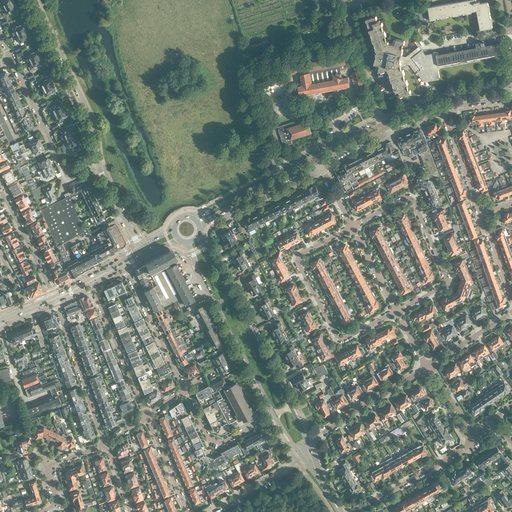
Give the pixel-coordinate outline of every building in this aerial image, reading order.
[(479,1),(479,0),(467,0),(430,7),(429,6),(428,6),(427,7),(427,8),(426,8),(427,16),(428,18),(429,18),(430,21),(433,20),(433,19),(440,17),(440,19),(446,18),(446,16),(453,15),(453,16),(459,15),(458,14),(466,13),(466,14),(471,13),(471,12),(476,11),(480,29),(479,29),(479,30),(479,31),(480,31),(481,31),(481,30),(492,28),(487,2),(480,3),(479,1)] [(12,3),(3,8),(6,12),(3,13),(4,16),(16,10),(12,3)] [(376,68),(378,69),(380,71),(385,69),(386,68),(387,68),(387,70),(388,71),(389,71),(390,76),(390,77),(391,81),(392,82),(393,86),(393,87),(394,90),(395,89),(396,92),(398,91),(400,96),(402,95),(404,96),(404,95),(405,94),(410,93),(409,90),(408,90),(407,85),(406,80),(405,80),(403,75),(404,74),(402,70),(401,67),(404,66),(405,66),(405,65),(408,64),(418,76),(420,74),(425,81),(438,78),(436,71),(438,71),(437,66),(438,65),(438,66),(438,65),(449,63),(449,64),(502,54),(500,43),(500,45),(485,47),(484,44),(484,42),(480,43),(479,43),(476,44),(477,49),(437,56),(436,52),(433,52),(434,55),(425,56),(421,51),(420,52),(419,50),(418,49),(406,57),(400,56),(404,40),(396,38),(395,43),(389,42),(388,43),(387,40),(386,39),(385,36),(385,35),(384,30),(383,30),(381,26),(382,24),(381,22),(380,22),(379,20),(377,21),(375,16),(365,19),(366,21),(367,22),(368,27),(368,28),(369,31),(370,32),(372,36),(371,37),(373,42),(374,42),(375,47),(375,48),(376,50),(377,51),(376,52),(375,54),(376,55),(375,60),(374,60),(374,63),(377,64),(376,65),(376,68)] [(16,35),(27,30),(26,27),(24,27),(23,23),(16,27),(15,25),(12,27),(16,35)] [(29,33),(27,30),(16,35),(20,43),(23,42),(23,40),(29,37),(28,34),(29,33)] [(338,43),(341,32),(337,31),(336,33),(332,32),(330,41),(331,41),(330,43),(335,45),(336,42),(338,43)] [(29,62),(40,57),(39,54),(38,54),(36,51),(29,54),(28,52),(22,55),(23,57),(24,56),(25,59),(28,58),(29,62)] [(40,57),(29,62),(31,66),(29,67),(30,69),(31,72),(37,70),(36,67),(43,64),(41,61),(42,59),(40,57)] [(341,76),(339,65),(346,64),(344,57),(291,67),(292,74),(300,73),(302,84),(302,86),(298,86),(300,95),(303,95),(333,89),(340,88),(349,86),(348,77),(342,78),(342,77),(341,77),(341,76)] [(366,95),(357,70),(350,72),(351,74),(350,75),(357,96),(359,95),(359,98),(366,95)] [(0,81),(0,82),(8,78),(5,72),(0,74),(0,81)] [(9,79),(8,78),(0,82),(3,87),(11,83),(12,81),(11,80),(10,79),(9,79)] [(40,85),(42,89),(53,84),(52,81),(50,81),(49,78),(42,81),(41,79),(38,81),(39,82),(37,83),(38,86),(40,85)] [(13,88),(11,83),(3,87),(4,89),(3,90),(4,92),(13,88)] [(43,97),(55,91),(54,88),(54,86),(53,84),(42,89),(44,93),(42,94),(43,97)] [(16,93),(13,88),(4,92),(5,94),(6,94),(8,97),(16,93)] [(16,93),(8,97),(9,99),(8,100),(9,102),(18,98),(16,93)] [(20,102),(18,98),(9,102),(10,104),(11,103),(12,106),(20,102)] [(20,102),(12,106),(13,108),(12,109),(13,112),(22,107),(20,102)] [(54,114),(66,109),(64,106),(63,106),(61,103),(56,106),(55,104),(50,106),(54,114)] [(22,107),(13,112),(15,114),(16,114),(17,116),(25,112),(22,107)] [(66,109),(54,114),(58,122),(63,120),(62,119),(67,116),(66,113),(67,112),(66,109)] [(25,112),(17,116),(16,116),(19,121),(29,116),(29,117),(30,116),(27,111),(25,112)] [(476,124),(475,116),(474,115),(470,116),(470,120),(467,120),(468,125),(471,124),(471,125),(473,125),(473,124),(476,124)] [(31,122),(29,117),(29,116),(19,121),(22,126),(31,122)] [(280,134),(283,146),(292,143),(291,140),(311,133),(308,121),(295,125),(294,121),(277,127),(280,134)] [(5,122),(0,124),(1,128),(3,131),(5,135),(6,138),(9,145),(10,145),(15,143),(5,122)] [(30,132),(29,131),(28,130),(34,127),(31,122),(22,126),(25,133),(26,134),(26,135),(27,137),(31,135),(30,132)] [(436,124),(432,125),(435,134),(437,133),(437,134),(439,133),(439,132),(442,131),(440,126),(437,128),(436,124)] [(435,134),(432,125),(427,127),(429,131),(426,132),(428,136),(430,135),(431,136),(433,135),(432,135),(435,134)] [(65,138),(75,133),(72,127),(66,129),(65,128),(61,130),(65,138)] [(440,176),(439,174),(437,169),(429,149),(426,141),(424,136),(422,131),(421,128),(414,131),(420,145),(413,148),(414,149),(411,150),(412,153),(409,155),(410,157),(419,154),(419,155),(420,155),(427,173),(440,178),(440,176)] [(466,132),(464,129),(460,130),(461,133),(458,135),(459,139),(460,139),(467,136),(466,134),(467,133),(466,132)] [(408,134),(413,148),(420,145),(414,131),(408,134)] [(75,133),(65,138),(66,142),(65,142),(64,143),(63,143),(64,146),(77,140),(75,137),(76,137),(76,136),(75,133)] [(408,150),(409,150),(413,148),(408,134),(402,136),(408,150)] [(475,139),(478,137),(476,135),(471,137),(471,138),(468,139),(467,136),(460,139),(462,144),(472,140),(475,139),(475,138),(475,139)] [(411,152),(409,150),(408,150),(402,136),(397,138),(401,148),(402,151),(404,155),(405,154),(405,155),(409,153),(411,152)] [(31,149),(41,144),(38,138),(30,142),(31,146),(30,146),(31,149)] [(438,147),(445,144),(447,144),(445,139),(441,141),(440,138),(436,140),(437,143),(436,143),(437,145),(438,144),(438,147)] [(78,143),(77,140),(66,145),(67,147),(69,147),(71,151),(73,152),(74,152),(74,151),(75,150),(74,149),(79,146),(79,144),(79,142),(78,143)] [(472,140),(462,144),(464,149),(471,146),(470,144),(473,142),(472,140)] [(15,143),(10,145),(12,150),(19,146),(17,142),(15,143)] [(384,145),(384,146),(380,148),(388,164),(393,162),(396,167),(404,163),(398,150),(396,152),(391,142),(384,145)] [(41,144),(31,149),(32,150),(32,152),(34,151),(35,154),(44,150),(41,144)] [(437,153),(447,149),(445,144),(438,147),(439,149),(436,151),(437,153)] [(22,153),(19,146),(12,150),(13,153),(14,156),(18,164),(20,168),(26,165),(29,164),(28,160),(26,161),(24,157),(31,153),(31,152),(31,151),(32,150),(31,149),(26,151),(22,153)] [(388,164),(380,148),(374,151),(386,173),(396,167),(393,162),(388,164)] [(381,175),(386,173),(374,151),(370,153),(378,169),(379,171),(381,175)] [(370,153),(365,155),(373,171),(378,169),(370,153)] [(442,162),(451,159),(449,154),(442,157),(443,159),(435,162),(436,164),(436,165),(439,163),(442,162)] [(376,178),(374,174),(373,171),(365,155),(359,158),(367,174),(368,177),(370,181),(376,178)] [(49,163),(47,158),(38,162),(37,163),(37,164),(37,165),(37,166),(38,166),(38,167),(39,167),(40,167),(41,170),(42,173),(52,168),(50,162),(49,163)] [(359,158),(353,161),(360,174),(361,176),(367,174),(359,158)] [(481,158),(469,162),(471,167),(478,164),(477,162),(481,160),(481,158)] [(6,169),(9,168),(11,166),(10,164),(8,160),(0,164),(0,171),(0,172),(6,169)] [(353,161),(348,163),(355,176),(360,174),(353,161)] [(355,176),(348,163),(347,164),(342,166),(343,166),(352,186),(354,185),(355,189),(360,186),(358,183),(355,176)] [(26,180),(32,178),(26,165),(20,168),(21,170),(22,170),(23,172),(22,172),(26,180)] [(352,186),(343,166),(339,168),(337,170),(338,171),(337,172),(343,184),(346,183),(347,184),(345,185),(346,186),(345,187),(348,192),(354,189),(352,186)] [(474,176),(481,173),(480,171),(485,169),(484,167),(482,168),(473,171),(474,176)] [(4,179),(13,174),(12,172),(13,171),(11,168),(2,174),(2,175),(2,176),(2,177),(3,177),(4,179)] [(52,168),(42,173),(44,176),(45,178),(55,174),(52,168)] [(423,179),(413,175),(414,172),(408,175),(408,177),(409,177),(411,182),(414,181),(416,182),(415,184),(420,186),(423,181),(423,179)] [(443,182),(458,177),(456,172),(449,175),(450,178),(448,178),(448,180),(447,180),(446,179),(444,179),(443,177),(441,177),(443,182)] [(403,176),(398,179),(402,187),(404,186),(407,185),(407,184),(406,181),(408,180),(404,173),(402,174),(403,176)] [(14,176),(13,174),(4,179),(6,182),(6,183),(6,184),(7,184),(17,179),(15,176),(14,176)] [(42,186),(40,182),(37,175),(32,178),(26,180),(31,191),(39,187),(42,186)] [(386,192),(381,183),(379,178),(376,180),(379,185),(372,188),(374,191),(378,200),(382,199),(381,198),(383,197),(382,194),(386,192)] [(503,183),(501,178),(498,179),(500,183),(501,186),(502,189),(500,190),(502,197),(507,195),(504,185),(503,183)] [(402,187),(398,179),(392,181),(396,190),(399,188),(399,189),(402,187)] [(487,190),(487,187),(489,186),(492,185),(492,184),(491,180),(487,182),(488,184),(486,185),(485,182),(478,185),(477,185),(478,190),(482,188),(483,191),(487,190)] [(8,186),(9,187),(8,187),(9,189),(10,189),(11,191),(20,187),(19,185),(20,184),(18,181),(8,186)] [(386,185),(387,185),(391,193),(391,192),(392,193),(394,191),(396,190),(392,181),(386,185)] [(426,193),(435,189),(432,182),(428,181),(427,182),(423,181),(420,186),(420,188),(425,190),(426,193)] [(448,191),(451,190),(461,186),(460,181),(452,184),(453,187),(447,189),(448,191)] [(506,185),(505,182),(503,183),(504,185),(507,195),(511,193),(511,192),(510,186),(507,187),(506,184),(506,185)] [(82,192),(90,188),(88,185),(86,185),(85,183),(74,188),(73,186),(69,188),(72,194),(81,190),(82,192)] [(52,191),(54,190),(52,184),(43,188),(45,192),(44,192),(45,194),(52,191)] [(24,191),(21,186),(20,187),(11,191),(13,194),(12,194),(13,196),(14,196),(14,197),(24,191)] [(315,199),(322,196),(319,190),(318,190),(316,186),(312,187),(310,188),(315,199)] [(35,199),(41,196),(39,193),(41,192),(39,187),(31,191),(35,199)] [(90,188),(82,192),(81,193),(82,195),(83,195),(85,198),(92,194),(90,188)] [(310,202),(315,199),(310,188),(307,189),(308,190),(305,191),(310,202)] [(369,195),(373,203),(376,202),(376,201),(378,200),(374,191),(372,188),(370,190),(371,193),(369,195)] [(435,189),(426,193),(429,201),(439,197),(435,189)] [(464,190),(463,191),(456,193),(457,196),(456,196),(457,198),(458,198),(459,201),(463,199),(462,196),(466,195),(464,190)] [(495,191),(495,192),(493,193),(494,197),(497,196),(499,200),(503,198),(502,197),(500,190),(497,191),(497,190),(495,191)] [(46,197),(44,199),(47,204),(48,207),(55,204),(54,202),(54,200),(56,199),(52,191),(45,194),(46,197)] [(310,203),(310,202),(305,191),(299,194),(304,204),(306,203),(309,202),(310,203)] [(24,197),(23,196),(26,194),(25,192),(18,196),(19,197),(15,199),(18,204),(28,199),(27,196),(24,197)] [(48,207),(47,204),(39,208),(40,210),(41,213),(43,217),(45,221),(45,222),(47,224),(48,227),(50,231),(51,234),(56,244),(57,246),(62,243),(80,234),(83,232),(82,230),(80,225),(79,222),(78,220),(70,196),(68,192),(64,194),(66,198),(55,204),(48,207)] [(92,194),(85,198),(86,201),(85,202),(86,204),(95,200),(92,194)] [(299,207),(304,205),(304,204),(299,194),(294,197),(298,205),(299,207)] [(363,197),(368,205),(370,204),(370,205),(373,203),(369,195),(366,196),(366,195),(365,194),(363,195),(363,197)] [(294,197),(288,200),(293,209),(295,208),(295,207),(298,205),(294,197)] [(358,200),(363,209),(366,207),(365,206),(368,205),(363,197),(361,198),(361,199),(358,200)] [(433,209),(440,206),(442,205),(439,197),(429,201),(427,202),(430,207),(431,206),(433,209)] [(26,208),(29,207),(27,203),(30,202),(28,199),(18,204),(21,210),(25,207),(26,208)] [(363,209),(358,200),(356,201),(355,199),(352,200),(357,210),(359,209),(360,210),(363,209)] [(98,206),(95,200),(86,204),(88,207),(89,206),(90,210),(98,206)] [(294,212),(293,209),(288,200),(282,202),(287,211),(289,210),(290,210),(292,213),(294,212)] [(458,208),(466,205),(464,200),(457,203),(458,207),(456,208),(455,206),(453,207),(454,209),(458,208)] [(282,202),(277,205),(282,214),(284,213),(284,212),(287,211),(282,202)] [(277,219),(280,218),(280,217),(280,216),(282,214),(277,205),(272,208),(276,216),(277,218),(277,219)] [(98,206),(90,210),(92,213),(91,214),(92,216),(93,216),(101,212),(98,206)] [(29,207),(26,208),(26,209),(22,211),(23,212),(22,212),(25,218),(35,212),(34,209),(31,210),(29,207)] [(273,219),(273,220),(277,218),(276,216),(272,208),(266,210),(271,220),(273,219)] [(268,221),(271,220),(266,210),(261,213),(265,222),(268,220),(268,221)] [(435,220),(436,220),(444,217),(443,214),(445,213),(444,210),(434,214),(434,216),(433,217),(435,220)] [(97,224),(100,223),(99,221),(101,220),(101,219),(105,217),(102,211),(101,212),(93,216),(97,224)] [(35,212),(25,218),(28,223),(36,219),(34,216),(37,215),(35,212)] [(327,217),(331,225),(334,224),(334,223),(336,222),(331,212),(328,213),(329,216),(327,217)] [(260,225),(261,228),(264,227),(262,223),(265,222),(261,213),(255,216),(260,225)] [(398,223),(407,219),(408,219),(406,216),(404,213),(394,219),(396,222),(397,221),(398,223)] [(504,223),(511,221),(509,214),(508,213),(504,214),(505,218),(503,219),(504,223)] [(255,216),(250,219),(255,229),(260,226),(260,225),(255,216)] [(445,216),(444,217),(436,220),(437,223),(436,223),(437,226),(446,222),(445,219),(446,219),(445,216)] [(328,227),(331,225),(327,217),(324,219),(323,218),(321,219),(325,227),(328,226),(328,227)] [(254,227),(250,219),(249,218),(247,219),(247,220),(243,222),(245,226),(246,225),(249,232),(255,229),(254,227)] [(472,222),(471,218),(464,221),(464,223),(460,225),(460,228),(472,223),(474,223),(473,221),(472,222)] [(323,229),(325,227),(321,219),(318,220),(319,221),(316,223),(320,231),(323,229)] [(407,219),(398,223),(399,226),(400,226),(402,228),(410,224),(409,221),(408,222),(407,219)] [(30,225),(29,226),(31,229),(32,228),(33,231),(41,227),(38,221),(30,225)] [(447,225),(446,222),(437,226),(438,229),(440,228),(441,231),(446,229),(446,230),(452,228),(450,224),(447,225)] [(310,223),(307,224),(302,227),(303,230),(306,229),(310,236),(311,235),(312,235),(315,234),(311,225),(310,224),(310,223)] [(317,233),(320,231),(316,223),(313,224),(313,223),(310,224),(311,225),(315,234),(315,233),(317,232),(317,233)] [(0,238),(2,238),(8,234),(7,232),(12,230),(8,224),(1,228),(4,233),(0,234),(0,238)] [(102,245),(108,256),(113,253),(113,252),(118,250),(115,245),(117,244),(109,228),(110,228),(109,225),(108,224),(102,227),(103,228),(104,230),(96,234),(101,244),(102,245)] [(403,234),(412,230),(411,228),(412,227),(410,224),(402,228),(403,231),(402,231),(403,234)] [(372,237),(373,236),(382,232),(383,231),(381,226),(371,231),(371,233),(370,234),(372,237)] [(43,233),(41,227),(33,231),(34,233),(33,233),(35,236),(36,236),(43,233)] [(88,227),(82,230),(83,232),(84,235),(84,236),(90,232),(88,227)] [(236,228),(233,230),(230,231),(230,230),(226,232),(227,233),(223,235),(222,236),(223,239),(224,238),(226,241),(233,237),(235,236),(239,233),(240,234),(242,233),(239,227),(236,229),(236,228)] [(475,231),(474,227),(467,230),(468,232),(463,234),(464,237),(468,235),(476,232),(477,231),(477,230),(475,231)] [(505,234),(504,232),(502,227),(494,229),(496,235),(497,239),(498,239),(505,237),(505,234)] [(296,244),(300,242),(299,241),(301,240),(297,232),(299,231),(297,228),(293,231),(291,233),(292,235),(296,244)] [(413,232),(412,230),(403,234),(404,237),(405,237),(406,239),(415,235),(414,232),(413,232)] [(382,232),(373,236),(374,239),(373,239),(375,242),(383,238),(382,235),(383,235),(382,232)] [(8,242),(16,238),(13,233),(5,237),(8,242)] [(446,245),(454,241),(453,238),(456,237),(454,233),(445,236),(446,238),(444,239),(445,242),(444,242),(446,245)] [(39,244),(47,240),(44,234),(38,238),(39,239),(37,240),(37,241),(37,242),(38,243),(39,244)] [(286,237),(291,245),(293,245),(296,244),(292,235),(289,236),(289,235),(286,237)] [(408,245),(417,241),(416,238),(415,235),(406,239),(408,242),(407,242),(408,245)] [(233,237),(226,241),(223,242),(226,247),(228,246),(229,247),(234,244),(235,247),(240,244),(239,241),(238,242),(237,239),(235,240),(233,237)] [(289,246),(291,245),(286,237),(284,238),(284,239),(282,240),(286,249),(289,247),(289,246)] [(19,244),(16,238),(8,242),(11,248),(19,244)] [(385,240),(383,238),(375,242),(376,245),(377,245),(379,247),(387,243),(385,240)] [(474,240),(474,241),(475,243),(474,243),(474,245),(475,245),(476,247),(483,244),(484,244),(483,240),(479,241),(478,238),(474,240)] [(511,243),(511,239),(510,240),(500,244),(502,249),(509,246),(508,244),(511,242),(511,243)] [(39,244),(39,245),(39,246),(40,247),(40,248),(41,249),(43,248),(44,249),(50,246),(47,240),(39,244)] [(282,251),(286,249),(282,240),(279,242),(278,241),(277,240),(272,243),(276,250),(279,248),(280,250),(279,252),(282,253),(282,251)] [(98,262),(92,250),(87,253),(84,248),(81,241),(81,242),(93,267),(98,264),(98,262)] [(417,241),(408,245),(409,247),(410,247),(411,250),(420,246),(419,243),(418,243),(417,241)] [(457,247),(456,244),(454,241),(446,245),(447,248),(448,247),(449,250),(457,247)] [(89,269),(93,267),(81,242),(76,244),(89,269)] [(72,278),(78,274),(71,261),(70,258),(69,256),(66,251),(62,243),(57,246),(63,259),(72,278)] [(380,253),(389,248),(387,246),(388,245),(387,243),(379,247),(380,249),(379,250),(380,253)] [(83,272),(89,269),(76,244),(70,247),(76,258),(83,272)] [(102,245),(101,244),(99,245),(100,245),(99,246),(99,245),(96,246),(103,259),(108,256),(102,245)] [(258,254),(252,244),(249,245),(255,255),(258,254)] [(339,255),(340,254),(349,250),(350,249),(348,246),(347,246),(346,244),(336,250),(337,252),(339,255)] [(476,252),(485,249),(483,244),(476,247),(477,249),(470,252),(471,254),(476,252)] [(94,247),(92,245),(90,246),(91,248),(91,249),(92,250),(98,262),(98,261),(103,259),(96,246),(94,247)] [(15,256),(23,252),(20,246),(12,250),(15,256)] [(413,255),(421,251),(420,249),(421,249),(420,246),(411,250),(412,252),(411,253),(413,255)] [(54,250),(53,247),(51,248),(45,251),(45,253),(43,254),(44,255),(44,256),(44,257),(45,257),(45,258),(54,254),(52,251),(54,250)] [(462,251),(461,250),(460,248),(458,249),(457,247),(449,250),(448,250),(449,254),(450,253),(451,255),(462,251)] [(389,248),(380,253),(382,256),(383,255),(384,257),(392,253),(391,250),(390,251),(389,248)] [(176,262),(175,260),(177,259),(173,251),(173,250),(145,264),(146,265),(152,276),(149,277),(150,280),(153,279),(154,280),(156,285),(153,287),(163,307),(176,300),(179,305),(185,302),(185,304),(194,300),(176,264),(177,263),(177,262),(176,262)] [(245,253),(243,250),(237,253),(238,256),(234,259),(237,265),(247,260),(243,254),(245,253)] [(349,250),(340,254),(342,257),(343,256),(344,259),(352,254),(351,251),(350,252),(349,250)] [(422,254),(421,251),(413,255),(414,258),(415,258),(416,260),(425,256),(423,253),(422,254)] [(23,252),(15,256),(18,262),(26,258),(23,252)] [(394,255),(392,253),(384,257),(385,259),(384,260),(386,263),(394,259),(393,256),(394,255)] [(55,256),(54,254),(45,258),(46,259),(45,259),(46,261),(47,261),(47,262),(49,261),(50,263),(53,262),(59,260),(57,255),(55,256)] [(274,265),(282,261),(281,257),(281,255),(278,254),(277,257),(274,259),(272,256),(268,259),(270,264),(271,263),(273,266),(274,265)] [(346,264),(351,262),(354,260),(353,258),(354,257),(352,254),(344,259),(345,262),(344,262),(346,264)] [(465,259),(466,259),(469,258),(468,254),(462,256),(461,256),(463,260),(455,264),(456,266),(455,266),(456,270),(457,269),(465,266),(464,263),(466,262),(465,259)] [(474,263),(479,261),(488,258),(486,254),(479,256),(480,258),(473,261),(474,263)] [(75,259),(74,256),(70,258),(71,261),(78,274),(83,272),(76,258),(75,259)] [(319,259),(312,262),(313,264),(312,265),(314,268),(315,268),(322,264),(322,263),(324,261),(323,260),(324,259),(322,256),(318,258),(319,259)] [(417,266),(420,265),(426,262),(425,260),(426,259),(425,256),(416,260),(417,263),(416,263),(417,266)] [(21,270),(29,266),(26,259),(18,264),(21,270)] [(67,280),(72,278),(63,259),(58,261),(58,262),(67,280)] [(398,263),(397,260),(395,261),(394,259),(386,263),(387,266),(388,265),(389,268),(398,263)] [(250,266),(247,260),(237,265),(241,271),(245,269),(246,272),(252,269),(251,266),(250,266)] [(355,263),(354,260),(351,262),(346,264),(347,267),(348,267),(349,269),(358,265),(356,262),(355,263)] [(277,270),(281,268),(284,266),(283,265),(284,264),(282,261),(274,265),(277,270)] [(62,282),(67,280),(58,262),(54,264),(58,273),(62,282)] [(427,264),(426,262),(420,265),(417,266),(419,269),(419,268),(421,271),(429,267),(428,264),(427,264)] [(323,263),(322,264),(315,268),(316,270),(315,270),(316,273),(325,269),(323,266),(324,266),(323,263)] [(398,263),(389,268),(391,270),(390,270),(391,273),(399,269),(398,266),(399,266),(398,263)] [(482,270),(491,267),(490,263),(483,265),(484,268),(481,268),(477,270),(477,272),(482,270)] [(58,273),(56,269),(54,264),(49,266),(50,269),(51,269),(57,284),(59,284),(62,282),(58,273)] [(149,277),(152,276),(146,265),(141,267),(145,275),(145,276),(146,277),(148,276),(149,277)] [(351,275),(356,272),(359,270),(358,268),(359,268),(358,265),(349,269),(351,272),(350,272),(351,275)] [(19,279),(23,277),(28,275),(28,274),(32,272),(29,266),(21,270),(23,273),(17,276),(19,279)] [(458,275),(467,271),(465,266),(457,269),(458,271),(457,272),(458,275)] [(145,275),(141,267),(135,270),(139,279),(145,275)] [(285,268),(284,267),(281,268),(277,270),(279,276),(288,271),(286,268),(285,268)] [(431,270),(429,267),(421,271),(422,273),(421,274),(422,277),(423,276),(431,273),(430,270),(431,270)] [(326,272),(325,269),(316,273),(318,276),(319,276),(320,278),(328,273),(327,271),(326,272)] [(399,269),(391,273),(393,276),(394,276),(395,278),(403,274),(402,271),(401,272),(399,269)] [(359,270),(356,272),(351,275),(353,277),(355,280),(363,275),(362,272),(361,273),(359,270)] [(290,274),(288,271),(279,276),(281,278),(280,279),(281,281),(290,277),(289,275),(290,274)] [(470,283),(471,279),(467,271),(458,275),(459,277),(461,277),(462,280),(470,283)] [(431,281),(435,279),(432,272),(431,273),(423,276),(424,279),(420,281),(419,278),(416,280),(419,286),(421,285),(431,279),(431,281)] [(480,281),(481,281),(485,279),(494,276),(493,272),(486,274),(487,277),(479,279),(480,281)] [(322,283),(330,279),(331,278),(328,273),(320,278),(321,280),(320,281),(322,283)] [(397,284),(405,279),(407,278),(404,273),(403,274),(395,278),(396,280),(395,281),(397,284)] [(27,285),(36,280),(33,274),(25,278),(26,281),(25,282),(27,285)] [(250,289),(259,284),(256,278),(257,278),(255,274),(250,277),(251,280),(247,283),(247,284),(249,287),(250,289)] [(146,277),(145,276),(145,275),(139,279),(142,284),(150,280),(149,277),(148,276),(146,277)] [(363,275),(355,280),(356,282),(355,283),(357,285),(365,281),(364,279),(365,278),(363,275)] [(153,279),(150,280),(142,284),(144,290),(151,287),(149,283),(154,280),(153,279)] [(330,279),(322,283),(323,286),(324,286),(326,288),(334,284),(333,281),(332,282),(330,279)] [(406,282),(405,279),(397,284),(398,287),(399,286),(400,288),(408,284),(409,284),(407,281),(406,282)] [(470,283),(462,280),(459,287),(470,291),(472,284),(470,283)] [(0,282),(0,288),(6,305),(6,304),(12,302),(9,296),(11,295),(12,294),(11,292),(10,292),(8,292),(5,293),(3,288),(6,287),(5,285),(6,284),(5,281),(0,282)] [(112,284),(117,295),(126,291),(122,282),(118,283),(117,281),(112,284)] [(365,281),(357,285),(358,288),(359,287),(360,290),(369,286),(367,282),(366,283),(365,281)] [(484,290),(488,288),(498,285),(496,281),(489,283),(490,286),(483,288),(484,290)] [(38,282),(32,286),(36,295),(40,293),(40,292),(43,291),(38,282)] [(413,288),(412,286),(410,283),(409,284),(408,284),(410,287),(409,287),(408,284),(400,288),(399,289),(401,292),(402,292),(403,294),(413,288)] [(108,299),(117,295),(112,284),(106,286),(107,288),(104,290),(108,299)] [(263,291),(259,284),(250,289),(251,291),(253,295),(253,294),(254,296),(258,293),(260,296),(265,293),(264,290),(263,291)] [(334,284),(326,288),(327,290),(326,291),(327,294),(336,290),(334,287),(335,287),(334,284)] [(288,288),(287,286),(282,288),(284,293),(287,292),(288,294),(289,294),(297,290),(297,289),(296,286),(295,287),(294,285),(288,288)] [(32,286),(26,288),(25,289),(30,298),(32,296),(32,297),(36,295),(32,286)] [(362,295),(370,291),(369,289),(370,288),(369,286),(360,290),(362,293),(361,293),(362,295)] [(163,307),(153,287),(145,291),(154,311),(163,307)] [(470,297),(472,291),(470,291),(459,287),(457,293),(465,296),(468,297),(470,297)] [(331,299),(339,294),(340,294),(338,288),(336,290),(327,294),(329,297),(330,296),(331,299)] [(292,299),(300,295),(299,292),(298,292),(297,290),(289,294),(292,299)] [(488,299),(490,298),(492,298),(501,294),(499,290),(492,292),(493,294),(487,297),(488,299)] [(370,291),(362,295),(363,298),(364,297),(366,300),(374,296),(373,293),(372,293),(370,291)] [(453,294),(451,295),(456,304),(464,299),(465,296),(457,293),(454,295),(453,294)] [(333,304),(341,300),(340,297),(341,297),(339,294),(331,299),(332,301),(331,301),(333,304)] [(292,306),(302,300),(301,298),(302,298),(300,295),(292,299),(293,302),(291,303),(292,306)] [(449,297),(447,299),(451,306),(451,307),(454,306),(453,305),(456,304),(451,295),(450,296),(449,297)] [(86,313),(90,311),(89,309),(93,308),(89,297),(88,296),(87,296),(79,300),(79,301),(77,301),(82,313),(84,313),(85,313),(86,313)] [(124,300),(126,305),(134,301),(132,296),(124,300)] [(367,306),(368,305),(376,301),(375,299),(376,299),(374,296),(366,300),(364,301),(366,306),(367,306)] [(263,313),(272,308),(268,302),(269,302),(267,298),(262,301),(264,304),(260,306),(260,307),(259,308),(261,311),(262,311),(263,313)] [(451,306),(447,299),(446,298),(443,299),(443,301),(442,301),(447,312),(449,310),(448,308),(451,306)] [(503,307),(502,304),(505,303),(504,298),(503,299),(496,301),(496,304),(495,304),(496,306),(494,307),(492,302),(489,303),(492,310),(498,308),(503,307)] [(342,302),(341,300),(333,304),(334,307),(335,307),(336,309),(345,304),(343,302),(342,302)] [(82,313),(77,301),(64,307),(68,316),(67,317),(68,320),(69,320),(71,324),(78,322),(78,323),(81,322),(85,321),(82,313)] [(129,310),(137,306),(134,301),(126,305),(123,307),(124,309),(127,307),(129,310)] [(367,309),(370,315),(373,313),(372,310),(379,307),(378,305),(379,304),(377,301),(376,301),(368,305),(370,308),(367,309)] [(118,309),(116,304),(111,306),(108,307),(110,312),(118,309)] [(345,304),(336,309),(338,311),(336,312),(338,315),(347,310),(345,308),(346,307),(345,304)] [(428,308),(432,316),(434,315),(436,317),(438,316),(433,305),(431,306),(431,305),(427,307),(428,308)] [(128,317),(139,312),(137,306),(129,310),(130,313),(127,315),(128,317)] [(208,331),(207,331),(215,348),(222,344),(213,328),(215,327),(212,322),(211,322),(204,306),(197,309),(208,331)] [(482,306),(477,310),(482,317),(487,314),(482,306)] [(123,310),(122,307),(119,309),(119,308),(118,309),(110,312),(113,317),(120,314),(119,311),(121,310),(121,311),(123,310)] [(169,311),(167,308),(165,310),(162,311),(162,309),(155,313),(157,317),(166,312),(168,311),(169,311)] [(275,314),(272,308),(263,313),(264,315),(263,315),(265,319),(266,318),(266,319),(271,317),(272,320),(278,317),(276,314),(275,314)] [(428,308),(421,312),(423,315),(424,315),(426,319),(429,317),(430,318),(432,317),(428,308)] [(90,311),(86,313),(89,319),(96,315),(94,309),(90,311)] [(347,310),(338,315),(340,318),(340,317),(342,319),(350,315),(349,312),(348,313),(347,310)] [(482,317),(477,310),(471,313),(476,321),(482,317)] [(159,321),(169,316),(170,315),(168,311),(166,312),(157,317),(159,321)] [(300,312),(296,314),(297,317),(298,317),(299,319),(300,318),(301,321),(303,320),(311,316),(310,313),(309,313),(308,311),(301,314),(300,312)] [(139,312),(128,317),(129,319),(132,317),(134,321),(142,317),(139,312)] [(423,315),(421,312),(416,314),(416,315),(412,317),(414,320),(416,319),(417,322),(420,320),(421,321),(426,319),(425,317),(424,315),(423,315)] [(56,328),(55,326),(51,315),(50,314),(46,315),(52,332),(55,331),(57,331),(56,328)] [(115,323),(127,317),(126,315),(122,317),(120,314),(113,317),(115,323)] [(353,317),(351,314),(350,315),(342,319),(341,320),(343,323),(344,325),(355,319),(353,317)] [(52,332),(46,315),(41,317),(41,318),(45,329),(43,330),(45,335),(50,333),(52,332)] [(161,325),(173,319),(171,317),(169,318),(169,316),(159,321),(161,325)] [(303,320),(306,326),(313,322),(312,319),(313,319),(311,316),(303,320)] [(466,316),(461,319),(466,327),(472,324),(466,316)] [(86,323),(87,327),(99,322),(97,317),(90,320),(91,322),(88,324),(87,323),(86,323)] [(127,317),(115,323),(117,328),(125,325),(124,322),(128,320),(127,317)] [(132,329),(145,323),(142,318),(134,322),(135,325),(134,325),(131,326),(132,329)] [(456,322),(454,318),(451,319),(454,324),(456,323),(461,330),(466,327),(461,319),(456,322)] [(173,319),(161,325),(163,329),(170,326),(173,325),(171,321),(173,320),(173,319)] [(314,321),(306,326),(302,328),(304,330),(303,330),(305,334),(309,332),(309,331),(316,327),(315,325),(316,324),(314,321)] [(87,327),(89,332),(91,331),(90,329),(93,327),(94,329),(101,326),(99,322),(87,327)] [(275,337),(284,332),(281,325),(282,325),(280,322),(275,325),(276,328),(272,330),(273,331),(272,331),(274,335),(275,337)] [(145,323),(132,329),(133,330),(137,328),(138,331),(147,327),(145,323)] [(29,327),(27,328),(31,336),(31,337),(33,336),(33,335),(37,334),(39,341),(41,347),(45,346),(43,340),(38,324),(34,326),(33,324),(29,326),(29,327)] [(70,327),(71,327),(70,328),(71,330),(72,330),(72,332),(84,328),(83,325),(81,326),(80,324),(70,327)] [(509,335),(511,333),(511,325),(502,332),(504,335),(503,336),(504,338),(509,335)] [(31,337),(31,336),(27,328),(26,326),(21,329),(25,339),(28,337),(28,338),(31,337)] [(119,334),(132,329),(131,327),(127,328),(126,326),(117,329),(119,334)] [(447,330),(452,337),(457,333),(453,326),(447,330)] [(91,337),(104,332),(102,327),(94,330),(95,333),(93,334),(93,333),(90,334),(91,337)] [(136,337),(140,335),(149,331),(147,327),(138,331),(139,333),(135,335),(136,337)] [(175,330),(178,329),(176,327),(171,329),(171,328),(164,331),(166,335),(175,331),(175,330)] [(74,337),(83,333),(82,331),(85,330),(84,328),(72,332),(74,337)] [(386,338),(387,339),(389,338),(390,339),(396,336),(393,331),(394,330),(393,328),(392,328),(389,329),(388,329),(383,331),(385,335),(384,336),(386,338)] [(438,332),(439,334),(443,340),(445,339),(446,340),(452,336),(447,330),(447,328),(443,330),(443,329),(438,332)] [(15,331),(19,342),(22,341),(21,340),(25,339),(21,329),(15,331)] [(132,329),(119,334),(121,338),(130,335),(129,332),(133,331),(132,329)] [(168,339),(175,336),(174,334),(179,332),(178,329),(175,330),(175,331),(166,335),(168,339)] [(15,331),(8,334),(9,336),(7,338),(7,340),(6,340),(8,348),(13,345),(13,343),(16,342),(17,343),(19,342),(15,331)] [(56,336),(55,331),(52,332),(50,333),(51,337),(49,338),(47,339),(48,341),(49,344),(60,340),(58,335),(56,336)] [(141,340),(151,336),(149,331),(140,335),(141,338),(138,339),(139,341),(141,340)] [(299,340),(304,337),(302,334),(299,335),(297,331),(295,332),(299,340)] [(383,331),(377,335),(381,343),(387,339),(386,338),(384,336),(385,335),(383,331)] [(432,331),(423,337),(426,342),(428,341),(435,336),(432,331)] [(93,343),(96,342),(94,338),(97,337),(98,340),(105,336),(104,332),(91,337),(93,343)] [(284,332),(275,337),(276,339),(278,343),(278,342),(279,343),(283,341),(285,344),(290,341),(289,338),(288,338),(284,332)] [(441,343),(443,341),(439,334),(435,336),(428,341),(434,349),(439,345),(438,343),(440,342),(441,343)] [(123,343),(132,339),(136,337),(135,336),(131,337),(130,335),(121,338),(123,343)] [(170,343),(182,338),(180,335),(178,336),(178,337),(175,338),(175,336),(168,339),(170,343)] [(310,338),(313,345),(324,340),(322,336),(321,337),(320,335),(315,338),(314,336),(310,338)] [(381,344),(381,343),(377,335),(371,338),(376,346),(378,345),(381,344)] [(151,336),(141,340),(142,342),(143,342),(144,344),(153,340),(151,336)] [(504,348),(508,346),(505,341),(503,342),(499,336),(494,339),(499,348),(502,346),(504,348)] [(77,346),(89,342),(88,340),(87,337),(76,341),(77,346)] [(376,346),(371,338),(371,337),(368,339),(366,341),(372,351),(374,350),(373,348),(376,346)] [(182,338),(170,343),(172,348),(184,342),(182,338)] [(95,348),(108,343),(106,339),(98,342),(99,344),(97,345),(97,344),(96,342),(93,343),(94,345),(95,348)] [(132,339),(123,343),(125,347),(134,343),(132,339)] [(499,348),(494,339),(488,343),(493,351),(499,348)] [(62,345),(60,340),(49,344),(49,346),(52,346),(53,348),(62,345)] [(316,350),(317,350),(327,345),(324,340),(313,345),(316,350)] [(79,351),(88,348),(88,345),(90,344),(89,342),(77,346),(78,348),(77,348),(78,350),(79,350),(79,351)] [(138,344),(137,342),(134,343),(125,347),(127,352),(136,348),(135,346),(136,345),(136,346),(139,344),(138,344)] [(143,352),(147,350),(156,346),(154,342),(145,346),(146,348),(142,350),(143,352)] [(102,351),(110,348),(108,343),(95,348),(96,351),(97,353),(100,352),(99,350),(101,349),(102,351)] [(175,354),(184,349),(187,348),(185,343),(179,346),(173,349),(175,354)] [(62,345),(53,348),(53,350),(51,351),(52,353),(52,354),(64,349),(62,345)] [(327,345),(317,350),(319,352),(320,355),(329,350),(327,345)] [(484,345),(479,349),(483,355),(489,352),(484,345)] [(149,355),(158,351),(156,346),(147,350),(143,352),(144,354),(148,352),(149,355)] [(297,356),(297,355),(294,350),(294,349),(293,346),(287,348),(289,352),(284,354),(285,355),(284,355),(286,359),(287,359),(288,361),(297,356)] [(352,348),(356,357),(358,355),(359,356),(361,359),(363,358),(362,356),(364,355),(363,351),(360,353),(357,346),(355,347),(355,346),(352,348)] [(93,352),(92,350),(89,350),(88,348),(79,351),(79,352),(79,354),(80,354),(81,356),(90,353),(93,352)] [(356,357),(352,348),(348,350),(349,351),(347,352),(351,360),(354,359),(353,358),(356,357)] [(99,359),(112,353),(110,349),(103,352),(103,354),(98,356),(99,359)] [(137,352),(136,349),(127,353),(129,358),(143,352),(142,350),(137,352)] [(185,352),(184,349),(175,354),(177,358),(183,354),(183,353),(185,352)] [(483,355),(479,349),(474,352),(478,359),(483,355)] [(188,357),(179,362),(181,366),(187,363),(187,361),(189,360),(196,357),(197,359),(200,358),(202,357),(205,355),(203,350),(200,352),(195,354),(188,357)] [(333,357),(334,354),(331,354),(329,350),(320,355),(319,355),(323,363),(329,359),(328,357),(330,356),(333,357)] [(152,359),(160,355),(158,351),(149,355),(151,357),(150,357),(149,357),(146,358),(147,361),(151,359),(152,359)] [(188,357),(195,354),(193,351),(189,353),(184,356),(183,354),(177,358),(179,362),(188,357)] [(131,362),(140,358),(139,356),(143,354),(143,352),(129,358),(131,362)] [(351,360),(347,352),(345,353),(345,352),(341,354),(346,362),(348,361),(348,362),(349,362),(350,364),(352,366),(353,369),(355,367),(354,365),(352,362),(351,360)] [(395,362),(401,358),(402,357),(399,352),(391,357),(394,363),(395,362)] [(24,354),(12,358),(14,365),(16,364),(17,369),(27,365),(24,354)] [(58,362),(67,359),(65,354),(56,357),(51,359),(52,362),(54,361),(55,363),(58,362)] [(218,365),(225,361),(221,354),(214,358),(218,365)] [(346,362),(341,354),(337,356),(335,355),(334,358),(337,358),(341,366),(343,364),(343,363),(346,362)] [(464,358),(470,367),(477,363),(475,360),(474,361),(470,354),(464,358)] [(149,365),(151,364),(154,363),(162,359),(160,355),(152,359),(153,361),(148,363),(149,365)] [(133,367),(142,363),(143,362),(142,360),(145,359),(144,356),(140,358),(131,362),(133,367)] [(208,361),(206,356),(200,359),(199,360),(199,361),(197,362),(199,365),(201,364),(208,361)] [(298,368),(303,365),(301,362),(300,362),(297,356),(288,361),(289,363),(288,363),(290,367),(291,366),(291,367),(296,365),(298,368)] [(85,366),(94,363),(93,360),(95,359),(94,357),(83,361),(83,362),(82,362),(83,365),(84,365),(85,366)] [(401,358),(395,362),(400,370),(406,366),(401,358)] [(464,371),(470,367),(464,358),(459,361),(463,368),(462,368),(464,371)] [(56,369),(69,364),(67,359),(58,362),(59,365),(56,366),(56,365),(53,367),(54,369),(56,369)] [(103,369),(117,364),(115,359),(107,362),(108,365),(106,365),(103,366),(104,369),(103,369)] [(156,368),(164,363),(162,359),(154,363),(152,364),(154,368),(156,367),(156,368)] [(221,376),(226,374),(226,373),(230,371),(228,369),(229,368),(225,361),(218,365),(221,372),(219,373),(221,376)] [(372,362),(369,364),(374,373),(376,372),(383,381),(388,378),(382,369),(379,371),(376,367),(375,367),(372,362)] [(135,371),(148,365),(148,364),(143,366),(142,363),(133,367),(135,371)] [(187,364),(193,375),(198,372),(194,364),(191,366),(190,363),(187,364)] [(453,364),(450,366),(450,367),(455,374),(460,371),(455,363),(453,365),(453,364)] [(57,373),(58,373),(61,372),(71,368),(70,368),(69,364),(56,369),(57,373)] [(188,378),(193,375),(187,364),(185,365),(187,368),(183,370),(188,378)] [(324,373),(327,371),(323,364),(314,369),(317,374),(322,371),(324,373)] [(148,365),(135,371),(137,376),(146,372),(144,369),(148,368),(149,371),(151,370),(150,366),(149,367),(148,366),(148,365)] [(153,376),(167,369),(165,365),(156,369),(157,371),(152,373),(153,374),(153,376)] [(388,378),(394,374),(387,365),(385,366),(386,367),(382,369),(388,378)] [(500,377),(503,374),(497,365),(493,367),(500,377)] [(38,370),(37,366),(34,367),(22,372),(24,376),(35,371),(38,370)] [(90,377),(94,375),(93,373),(99,371),(98,366),(86,370),(87,372),(86,373),(87,374),(88,374),(88,375),(89,375),(90,377)] [(454,380),(456,379),(457,378),(455,374),(450,367),(446,370),(445,372),(450,378),(452,376),(454,380)] [(8,368),(6,369),(0,370),(0,383),(11,380),(8,368)] [(72,373),(72,372),(72,371),(71,371),(71,370),(72,369),(71,368),(61,372),(58,373),(59,378),(63,377),(72,373)] [(107,378),(120,373),(118,368),(111,372),(111,373),(108,375),(106,376),(107,378)] [(167,369),(153,376),(154,378),(155,378),(159,376),(160,377),(156,379),(157,380),(161,378),(169,374),(169,373),(167,369)] [(153,374),(152,373),(151,370),(149,371),(146,372),(146,374),(138,378),(139,382),(150,377),(150,376),(153,374)] [(35,371),(24,376),(21,377),(22,381),(37,375),(35,371)] [(297,384),(298,384),(306,380),(304,376),(308,374),(307,372),(294,379),(297,384)] [(62,382),(74,378),(72,373),(63,377),(64,379),(62,380),(62,382)] [(154,378),(153,376),(153,374),(150,376),(150,377),(139,382),(141,386),(150,382),(148,379),(151,378),(152,378),(152,379),(154,378)] [(373,387),(378,384),(373,375),(372,374),(370,376),(371,377),(367,379),(373,387)] [(94,375),(90,377),(90,379),(89,379),(90,379),(89,380),(90,382),(91,384),(103,380),(102,377),(99,378),(98,375),(94,377),(94,375)] [(22,382),(24,388),(38,383),(36,377),(22,382)] [(165,379),(164,377),(161,379),(161,378),(157,380),(156,381),(158,386),(161,385),(164,392),(170,389),(166,382),(161,384),(161,383),(160,382),(165,379)] [(463,385),(460,380),(461,380),(459,377),(457,378),(456,379),(458,382),(454,384),(457,390),(463,386),(465,389),(468,388),(471,386),(472,385),(470,382),(469,381),(463,385)] [(72,385),(76,383),(74,378),(62,382),(63,385),(66,384),(67,386),(72,385)] [(112,388),(125,383),(123,379),(115,382),(115,384),(113,385),(110,386),(111,389),(112,388)] [(166,381),(166,382),(170,389),(175,386),(171,379),(166,381)] [(226,385),(223,379),(219,382),(218,380),(208,385),(208,386),(212,393),(218,390),(222,398),(217,401),(229,424),(230,423),(231,423),(236,421),(235,420),(237,419),(238,420),(253,412),(250,407),(238,385),(236,385),(235,383),(225,388),(224,386),(226,385)] [(373,387),(367,379),(364,381),(363,380),(361,381),(367,391),(373,387)] [(40,382),(40,384),(25,389),(28,397),(55,387),(53,381),(47,383),(46,380),(40,382)] [(103,382),(103,380),(91,384),(93,388),(102,385),(101,383),(103,382)] [(306,380),(298,384),(298,385),(298,386),(300,390),(300,389),(301,390),(309,386),(306,380)] [(499,386),(504,394),(505,394),(510,391),(504,382),(502,383),(502,384),(499,386)] [(112,388),(113,389),(114,389),(115,390),(118,389),(119,391),(127,388),(125,383),(112,388)] [(492,386),(499,397),(504,394),(499,386),(497,383),(492,386)] [(73,389),(72,386),(72,385),(67,386),(69,394),(64,395),(65,398),(68,397),(79,393),(78,388),(73,389)] [(103,388),(102,385),(93,388),(93,389),(92,390),(93,392),(94,392),(95,393),(106,389),(105,387),(103,388)] [(357,385),(352,388),(358,397),(364,393),(358,385),(357,385)] [(415,389),(420,397),(426,393),(426,392),(424,389),(422,387),(420,386),(415,389)] [(495,400),(499,397),(492,386),(487,390),(495,400)] [(52,396),(23,407),(27,418),(61,405),(55,388),(49,390),(52,396)] [(117,397),(129,393),(127,388),(119,391),(119,393),(117,394),(116,394),(117,396),(116,396),(117,397)] [(206,400),(208,399),(209,398),(204,388),(201,390),(206,400)] [(342,407),(337,399),(334,394),(331,388),(328,390),(328,393),(329,394),(326,396),(329,402),(331,400),(331,401),(337,410),(342,407)] [(342,407),(348,403),(343,395),(345,393),(342,388),(337,391),(338,392),(334,394),(337,399),(342,407)] [(348,391),(347,392),(352,400),(358,397),(352,388),(347,391),(348,391)] [(96,398),(105,395),(108,394),(107,392),(106,389),(95,393),(96,398)] [(420,397),(415,389),(410,393),(414,400),(420,397)] [(157,390),(156,391),(153,392),(146,397),(149,403),(150,404),(161,396),(157,390)] [(208,405),(206,400),(201,390),(196,392),(195,394),(202,407),(208,405)] [(490,404),(495,400),(487,390),(482,393),(490,404)] [(72,401),(81,398),(79,393),(68,397),(69,399),(71,398),(72,401)] [(123,401),(130,397),(129,393),(117,397),(115,398),(116,399),(118,398),(119,400),(122,399),(123,401)] [(322,398),(323,399),(315,404),(318,410),(321,408),(328,404),(325,400),(327,399),(325,396),(323,393),(319,396),(321,399),(322,398)] [(485,407),(490,404),(482,393),(477,396),(479,398),(485,407)] [(108,394),(105,395),(96,398),(98,403),(107,400),(106,397),(109,396),(108,394)] [(400,398),(405,406),(411,402),(406,395),(404,396),(400,398)] [(71,407),(74,406),(83,402),(81,398),(72,401),(73,403),(70,404),(68,405),(69,407),(71,407)] [(130,398),(124,401),(128,411),(133,409),(130,401),(131,401),(130,398)] [(405,406),(400,398),(397,400),(397,401),(395,402),(400,409),(405,406)] [(485,407),(479,398),(477,400),(477,401),(474,403),(480,411),(485,408),(484,407),(485,407)] [(424,403),(423,404),(427,410),(434,405),(430,399),(427,401),(425,400),(422,401),(424,403)] [(108,402),(107,400),(98,403),(98,404),(98,406),(99,406),(100,408),(109,405),(112,404),(111,401),(108,402)] [(123,413),(128,411),(124,401),(117,404),(117,405),(118,406),(120,413),(122,412),(123,413)] [(180,402),(176,405),(179,412),(182,411),(182,413),(180,414),(182,417),(184,415),(187,414),(182,403),(180,402)] [(206,415),(219,408),(216,402),(213,404),(214,407),(212,409),(210,405),(203,409),(206,415)] [(474,403),(472,405),(470,402),(466,404),(470,409),(469,409),(470,410),(471,410),(473,412),(472,412),(474,415),(480,411),(474,403)] [(330,408),(332,407),(329,403),(328,404),(321,408),(325,417),(331,414),(328,408),(329,408),(330,408)] [(417,408),(416,405),(414,403),(412,405),(417,413),(418,413),(420,411),(417,408)] [(389,405),(385,407),(390,415),(396,412),(391,404),(389,406),(389,405)] [(67,416),(64,407),(59,409),(62,418),(67,416)] [(75,410),(73,411),(74,414),(76,413),(77,415),(86,412),(84,407),(75,410)] [(175,420),(178,419),(172,407),(169,410),(172,417),(174,416),(175,420)] [(390,415),(385,407),(382,410),(380,412),(384,418),(382,420),(386,426),(388,429),(389,431),(392,429),(390,426),(390,425),(387,420),(388,420),(387,418),(390,415)] [(219,408),(206,415),(208,419),(215,416),(214,413),(216,412),(220,410),(219,408)] [(103,418),(112,414),(112,412),(114,411),(113,409),(102,413),(102,414),(101,415),(102,417),(103,417),(103,418)] [(166,412),(167,414),(158,418),(160,423),(167,420),(167,421),(172,418),(168,411),(166,412)] [(429,423),(430,425),(439,420),(435,414),(433,415),(431,411),(426,414),(429,418),(427,419),(429,423)] [(86,412),(77,415),(78,418),(76,419),(77,421),(79,420),(88,417),(86,412)] [(405,421),(399,413),(397,415),(402,423),(405,421)] [(380,421),(376,414),(370,417),(375,424),(376,427),(379,425),(380,427),(382,425),(383,427),(386,426),(382,420),(380,421)] [(117,418),(105,422),(107,427),(123,421),(122,416),(116,418),(117,418)] [(88,417),(79,420),(80,422),(77,423),(78,426),(90,422),(88,417)] [(375,424),(370,417),(364,421),(369,428),(375,424)] [(220,419),(220,418),(219,418),(210,423),(212,427),(218,424),(219,423),(218,421),(220,420),(221,420),(220,419)] [(183,426),(182,427),(183,428),(192,423),(190,419),(183,423),(184,425),(183,426)] [(430,425),(431,427),(432,427),(434,430),(442,425),(439,420),(430,425)] [(82,430),(91,426),(90,422),(78,426),(79,428),(81,427),(82,430)] [(220,422),(219,423),(218,424),(212,427),(214,431),(218,433),(221,422),(220,422)] [(221,422),(218,433),(222,434),(226,432),(222,426),(223,424),(222,423),(222,422),(221,422)] [(360,423),(355,427),(360,436),(363,434),(364,435),(366,433),(369,437),(372,443),(374,440),(369,432),(367,428),(364,430),(360,423)] [(444,429),(442,425),(434,430),(435,432),(435,433),(436,435),(446,429),(445,428),(444,429)] [(82,435),(93,431),(91,426),(82,430),(83,432),(81,433),(82,435)] [(46,437),(50,430),(43,427),(39,428),(41,436),(43,436),(46,437)] [(194,427),(187,431),(188,433),(186,434),(186,435),(187,436),(196,431),(194,427)] [(360,436),(355,427),(349,430),(355,439),(360,436)] [(41,436),(39,428),(33,430),(36,439),(42,437),(41,436)] [(55,442),(57,438),(55,437),(57,434),(52,431),(53,430),(51,428),(50,430),(46,437),(55,442)] [(177,430),(176,428),(171,430),(164,432),(166,437),(173,435),(172,432),(175,431),(176,434),(178,433),(177,430)] [(440,439),(449,434),(447,430),(446,428),(445,428),(446,429),(436,435),(434,436),(436,438),(438,437),(440,439)] [(80,444),(83,443),(83,441),(95,436),(93,431),(82,435),(78,437),(80,444)] [(138,438),(144,436),(142,431),(136,434),(137,436),(134,437),(133,436),(131,437),(132,441),(138,438)] [(68,432),(66,433),(67,435),(67,436),(66,438),(69,447),(75,445),(72,437),(71,434),(69,435),(68,432)] [(265,436),(264,437),(261,432),(255,435),(260,443),(264,440),(266,444),(265,444),(267,448),(271,446),(269,442),(268,443),(265,436)] [(15,436),(15,434),(10,436),(12,443),(18,441),(17,438),(15,438),(14,436),(15,436)] [(59,448),(64,437),(65,436),(65,434),(63,434),(62,436),(57,434),(55,437),(57,438),(55,442),(58,443),(56,447),(59,448)] [(447,444),(448,443),(453,440),(449,434),(440,439),(442,442),(441,443),(443,445),(445,443),(446,444),(447,444)] [(132,443),(130,438),(129,435),(126,437),(129,444),(125,445),(125,444),(119,446),(117,447),(116,449),(117,452),(125,449),(127,448),(133,446),(132,443)] [(191,444),(193,443),(200,439),(198,435),(191,439),(192,441),(190,442),(189,443),(190,444),(191,444)] [(260,444),(260,443),(255,435),(249,438),(253,446),(257,444),(257,445),(260,444)] [(341,446),(346,443),(342,435),(336,438),(337,439),(336,440),(337,442),(338,442),(341,446)] [(64,437),(59,448),(61,449),(69,447),(66,438),(64,437)] [(29,438),(18,441),(19,446),(22,445),(23,446),(25,445),(28,446),(29,443),(31,443),(29,438)] [(246,450),(253,446),(249,438),(243,441),(244,444),(243,444),(244,447),(245,447),(246,450)] [(196,449),(203,446),(200,439),(193,443),(195,447),(193,448),(194,450),(196,449)] [(136,445),(133,446),(134,449),(135,450),(135,451),(137,450),(136,448),(141,446),(142,448),(148,445),(146,440),(140,443),(138,444),(136,445)] [(178,444),(177,441),(169,445),(171,450),(177,447),(176,445),(178,444)] [(350,449),(349,446),(347,443),(346,443),(341,446),(338,448),(339,449),(339,450),(340,451),(341,452),(341,453),(350,449)] [(419,444),(416,446),(421,455),(422,457),(425,455),(425,453),(429,451),(428,449),(426,450),(426,449),(428,448),(427,446),(425,447),(423,443),(419,445),(419,444)] [(237,444),(233,446),(237,454),(239,452),(240,454),(242,453),(237,444)] [(26,450),(28,446),(25,445),(23,446),(22,445),(19,446),(17,447),(17,448),(18,452),(21,451),(22,454),(27,452),(26,450)] [(419,457),(421,455),(416,446),(410,449),(415,459),(416,458),(417,459),(419,458),(419,457)] [(507,460),(509,459),(507,456),(505,458),(502,455),(502,454),(499,449),(500,448),(499,446),(497,447),(497,446),(496,447),(492,449),(493,450),(492,450),(497,459),(500,457),(504,462),(502,464),(503,466),(506,463),(505,462),(507,460)] [(194,456),(204,452),(202,447),(194,451),(196,453),(192,455),(192,454),(190,455),(191,457),(191,458),(193,457),(194,456)] [(124,456),(128,455),(127,454),(129,454),(128,452),(127,448),(125,449),(117,452),(116,452),(118,458),(124,456)] [(234,459),(234,458),(229,448),(225,450),(229,458),(231,456),(233,460),(234,459)] [(410,449),(404,453),(409,462),(410,462),(411,462),(413,461),(413,460),(415,459),(410,449)] [(257,465),(264,462),(271,458),(267,452),(266,452),(265,450),(264,450),(258,454),(253,456),(252,456),(253,458),(257,465)] [(486,453),(492,461),(494,460),(495,461),(497,459),(492,450),(490,451),(486,453)] [(180,454),(181,454),(182,453),(181,451),(173,454),(175,459),(181,456),(180,454)] [(352,456),(357,464),(361,462),(358,457),(362,455),(360,451),(352,456)] [(409,462),(404,453),(403,452),(398,455),(404,465),(405,465),(407,464),(407,463),(409,462)] [(489,463),(492,461),(486,453),(483,456),(482,457),(488,466),(490,464),(489,463)] [(132,459),(137,457),(136,454),(132,455),(130,456),(129,457),(129,458),(126,459),(126,460),(120,462),(121,465),(121,466),(122,466),(122,467),(131,464),(130,459),(132,458),(132,459)] [(223,467),(224,469),(227,468),(225,466),(223,463),(226,461),(222,454),(218,457),(223,466),(223,467)] [(207,467),(210,457),(205,455),(201,458),(199,459),(200,463),(203,461),(203,462),(202,465),(207,467)] [(404,465),(398,455),(392,458),(393,459),(398,468),(401,467),(402,467),(403,466),(404,465)] [(148,465),(149,464),(156,461),(154,457),(147,459),(148,461),(147,462),(148,465)] [(210,457),(207,467),(212,468),(218,465),(216,463),(214,458),(210,457)] [(219,468),(221,466),(223,466),(218,457),(214,458),(216,463),(218,465),(219,468)] [(488,466),(482,457),(481,458),(480,457),(477,460),(482,468),(485,466),(485,467),(488,466)] [(21,467),(28,465),(27,458),(17,461),(18,464),(19,463),(21,467)] [(92,461),(94,467),(104,463),(102,458),(92,461)] [(264,462),(265,465),(266,466),(261,469),(262,471),(271,466),(270,465),(273,463),(271,458),(264,462)] [(398,469),(398,468),(393,459),(387,462),(392,472),(395,470),(396,471),(398,469)] [(179,469),(185,466),(185,464),(186,463),(185,460),(183,461),(177,464),(179,469)] [(341,477),(350,472),(346,464),(348,463),(346,460),(341,463),(343,467),(338,470),(341,477)] [(392,473),(392,472),(387,462),(381,466),(386,475),(389,473),(390,474),(392,473)] [(98,468),(99,471),(99,472),(106,469),(104,463),(94,467),(93,467),(94,470),(98,468)] [(238,482),(243,479),(240,473),(242,472),(238,466),(237,463),(234,465),(238,471),(233,474),(238,482)] [(253,465),(252,463),(248,465),(253,474),(258,471),(254,465),(253,465)] [(84,473),(81,464),(75,467),(76,467),(78,474),(78,475),(84,473)] [(131,464),(122,467),(122,468),(122,469),(122,470),(123,470),(124,473),(130,471),(133,470),(132,467),(133,467),(132,464),(131,464)] [(376,471),(380,478),(383,477),(383,478),(387,476),(386,475),(381,466),(380,464),(374,468),(376,471)] [(506,475),(511,469),(511,466),(511,464),(510,465),(509,464),(501,471),(503,473),(504,473),(506,475)] [(29,466),(28,465),(21,467),(23,474),(31,472),(29,466)] [(190,470),(189,467),(188,467),(188,465),(185,466),(179,469),(181,473),(187,471),(190,470)] [(248,465),(242,468),(247,477),(253,474),(248,465)] [(153,474),(160,471),(158,466),(151,469),(152,471),(150,472),(151,475),(153,474)] [(469,469),(467,466),(464,467),(463,467),(461,468),(466,477),(469,476),(470,477),(473,475),(471,472),(472,471),(470,469),(469,469)] [(68,470),(67,473),(74,476),(75,476),(78,474),(76,467),(68,470)] [(229,474),(232,473),(230,469),(231,469),(229,467),(222,471),(222,472),(224,477),(227,476),(232,486),(238,482),(233,474),(230,475),(229,474)] [(370,474),(374,482),(380,478),(374,468),(367,472),(368,475),(370,474)] [(459,471),(456,472),(460,479),(461,481),(466,477),(461,468),(459,470),(459,471)] [(460,479),(456,472),(455,470),(449,474),(451,476),(450,477),(451,480),(450,481),(452,486),(458,482),(457,481),(460,479)] [(31,472),(23,474),(24,480),(33,478),(31,472)] [(101,481),(109,478),(107,472),(99,475),(99,476),(96,477),(97,479),(100,478),(101,481)] [(127,481),(136,478),(134,472),(125,476),(126,479),(127,480),(127,481)] [(350,472),(341,477),(342,478),(343,477),(345,482),(353,477),(350,472)] [(74,476),(67,473),(65,475),(68,483),(75,481),(74,477),(74,476)] [(353,477),(345,482),(349,487),(356,482),(353,477)] [(103,487),(111,483),(109,478),(101,481),(102,483),(99,484),(100,486),(102,486),(103,487)] [(138,484),(136,478),(127,481),(128,483),(128,484),(129,485),(130,487),(138,484)] [(69,489),(77,487),(76,483),(79,482),(78,480),(75,481),(68,483),(67,483),(69,489)] [(159,488),(166,485),(164,480),(157,483),(155,485),(153,485),(150,486),(151,489),(154,488),(156,487),(159,486),(159,488)] [(187,488),(193,485),(193,483),(194,483),(193,480),(191,480),(185,483),(187,488)] [(219,481),(224,491),(228,488),(224,481),(222,482),(221,480),(219,481)] [(31,490),(37,488),(35,481),(29,483),(31,490)] [(214,483),(220,493),(224,491),(219,481),(214,483)] [(356,482),(349,487),(350,489),(349,490),(351,494),(352,493),(354,496),(357,493),(356,491),(360,488),(358,485),(360,483),(359,481),(356,482)] [(433,486),(436,492),(440,490),(441,493),(447,489),(445,484),(442,486),(441,483),(439,484),(437,481),(432,484),(433,486)] [(220,493),(214,483),(212,485),(211,483),(209,484),(215,495),(220,493)] [(210,496),(211,499),(213,498),(213,497),(215,495),(209,484),(205,486),(205,485),(203,486),(204,489),(206,492),(207,492),(210,496)] [(88,489),(90,495),(94,494),(92,487),(91,485),(83,487),(84,490),(87,489),(88,489)] [(159,494),(162,493),(161,493),(168,490),(166,485),(159,488),(161,490),(158,492),(159,494)] [(114,492),(112,486),(104,489),(103,488),(98,489),(99,491),(103,490),(105,495),(114,492)] [(434,500),(439,497),(436,492),(433,486),(428,488),(434,500)] [(133,496),(141,493),(139,487),(131,489),(132,491),(131,492),(132,492),(131,493),(132,495),(133,495),(133,496)] [(39,496),(37,488),(31,490),(32,495),(33,497),(39,496)] [(422,491),(427,500),(429,503),(434,500),(428,488),(426,489),(425,488),(423,490),(422,491),(423,491),(422,491)] [(206,492),(204,489),(202,490),(200,491),(197,492),(191,495),(192,499),(199,497),(198,495),(201,493),(200,492),(202,491),(203,493),(206,492)] [(507,499),(501,490),(499,492),(500,493),(497,495),(499,498),(498,498),(505,507),(508,505),(509,506),(511,504),(509,501),(511,499),(511,496),(511,497),(511,496),(507,499)] [(73,500),(81,497),(79,491),(70,494),(72,500),(73,500)] [(422,491),(417,494),(422,503),(427,500),(422,491)] [(114,492),(105,495),(107,501),(116,498),(114,492)] [(141,493),(133,496),(133,497),(133,499),(134,499),(135,499),(135,501),(143,498),(141,493)] [(417,494),(412,497),(417,506),(422,503),(417,494)] [(8,497),(10,503),(12,503),(13,508),(23,506),(21,500),(18,501),(17,498),(12,500),(10,495),(7,496),(8,497)] [(32,495),(29,496),(30,499),(31,498),(33,504),(41,502),(39,496),(33,497),(32,495)] [(195,504),(201,501),(200,499),(204,497),(203,495),(199,497),(192,499),(195,504)] [(488,511),(489,511),(495,509),(491,504),(495,502),(491,496),(488,498),(488,499),(486,500),(482,502),(487,510),(488,511)] [(83,505),(88,504),(93,503),(96,503),(95,500),(92,501),(92,500),(85,501),(82,502),(81,497),(73,500),(75,506),(76,505),(77,506),(83,505)] [(162,506),(166,505),(172,502),(170,497),(164,500),(165,502),(161,504),(160,504),(159,502),(156,503),(157,505),(159,508),(162,506)] [(413,511),(415,510),(414,508),(417,506),(412,497),(407,500),(411,509),(413,511)] [(474,507),(472,504),(472,503),(475,502),(472,497),(468,499),(470,502),(469,503),(470,505),(468,506),(470,510),(472,509),(473,511),(481,511),(477,505),(474,507)] [(407,500),(401,503),(406,511),(411,509),(407,500)] [(117,501),(109,503),(110,508),(109,508),(109,507),(105,508),(106,511),(119,506),(118,504),(119,502),(117,501)] [(139,511),(147,508),(146,506),(144,502),(136,505),(136,506),(137,508),(138,509),(139,511)] [(482,502),(477,505),(481,511),(484,511),(485,511),(487,510),(482,502)] [(405,511),(406,511),(401,503),(397,505),(398,506),(397,507),(399,511),(405,511)]
